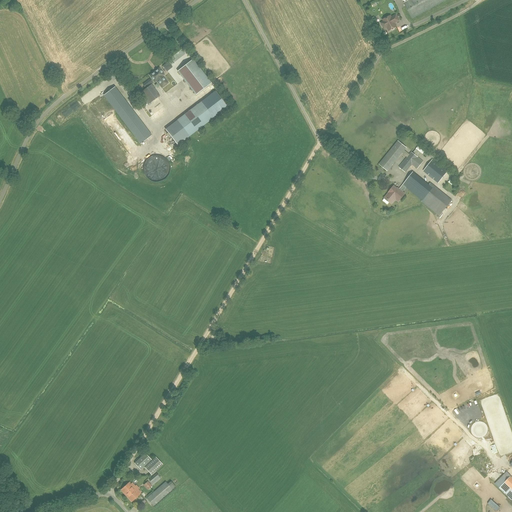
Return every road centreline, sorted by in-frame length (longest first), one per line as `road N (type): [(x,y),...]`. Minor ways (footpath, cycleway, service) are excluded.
road 1 (track): [(132,457),(320,141)]
road 2 (unclassified): [(0,199),(46,112),(198,0)]
road 3 (track): [(325,145),(382,52),(478,0)]
road 4 (unclassified): [(325,145),(244,0)]
